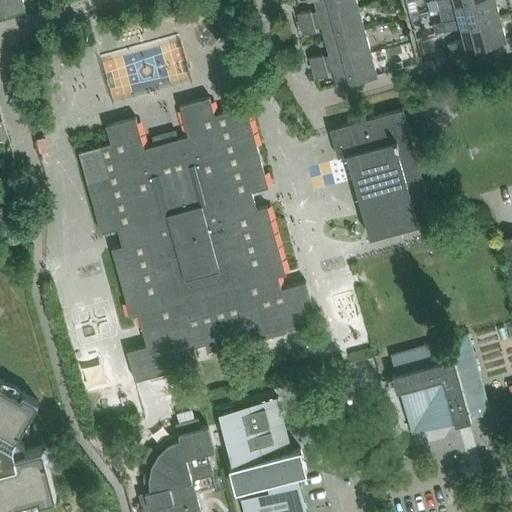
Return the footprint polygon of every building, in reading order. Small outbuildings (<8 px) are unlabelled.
[(22,0),(0,0),(0,12),(24,6),(22,0)] [(314,0),(319,18),(358,7),(356,0),(314,0)] [(433,0),(427,2),(430,11),(439,9),(455,5),(471,0),(433,0)] [(458,17),(442,21),(445,31),(461,27),(500,16),(495,0),(471,0),(455,5),(458,17)] [(358,7),(319,18),(325,40),(364,29),(358,7)] [(297,13),(300,23),(313,19),(310,9),(297,13)] [(466,49),(466,50),(506,39),(500,16),(461,27),(464,39),(448,43),(451,53),(466,49)] [(300,23),(303,34),(316,30),(313,19),(300,23)] [(442,21),(432,24),(435,34),(445,31),(442,21)] [(331,62),(370,51),(364,29),(325,40),(331,62)] [(376,74),(370,51),(331,62),(337,85),(376,74)] [(312,67),(325,63),(322,53),(309,57),(312,67)] [(312,67),(315,78),(328,74),(325,63),(312,67)] [(209,96),(180,104),(179,104),(180,110),(181,109),(188,135),(177,138),(176,133),(175,133),(176,136),(168,138),(171,146),(164,148),(162,140),(154,142),(153,139),(154,145),(143,148),(136,121),(137,121),(136,116),(105,124),(107,130),(107,129),(111,142),(78,151),(79,152),(79,151),(101,231),(100,231),(101,232),(118,227),(120,237),(128,235),(130,242),(111,247),(111,248),(112,248),(130,315),(138,313),(145,337),(152,335),(154,342),(126,350),(126,351),(127,351),(135,379),(134,379),(134,380),(144,377),(144,376),(197,362),(197,363),(198,362),(193,345),(206,342),(208,349),(222,346),(220,338),(233,334),(235,342),(249,338),(246,331),(254,328),(256,336),(307,322),(307,323),(308,323),(307,317),(315,315),(305,281),(280,288),(277,275),(285,273),(266,206),(267,206),(267,205),(248,210),(246,202),(253,200),(251,191),(268,186),(268,185),(267,185),(245,106),(246,106),(246,105),(213,114),(210,101),(211,101),(209,96)] [(402,108),(362,119),(329,128),(337,157),(347,154),(369,237),(418,223),(409,191),(424,187),(402,108)] [(511,235),(503,238),(499,239),(510,278),(511,276),(511,235)] [(487,407),(487,406),(468,334),(394,354),(399,372),(392,374),(396,391),(404,389),(414,427),(452,416),(455,424),(463,422),(471,419),(469,412),(487,407)] [(20,511),(23,511),(26,508),(39,501),(40,501),(40,499),(56,495),(42,445),(25,450),(23,442),(16,439),(38,401),(23,392),(24,391),(0,377),(0,511),(20,511)] [(193,404),(209,399),(206,389),(190,393),(193,404)] [(296,484),(294,475),(306,472),(300,448),(291,450),(277,396),(219,411),(230,456),(233,465),(229,466),(235,490),(239,489),(244,511),(306,511),(305,504),(299,483),(296,484)] [(147,463),(144,477),(146,491),(138,493),(143,511),(200,511),(192,480),(213,474),(207,451),(215,449),(208,425),(200,427),(198,417),(175,423),(178,434),(164,438),(152,447),(148,445),(143,461),(147,463)]
